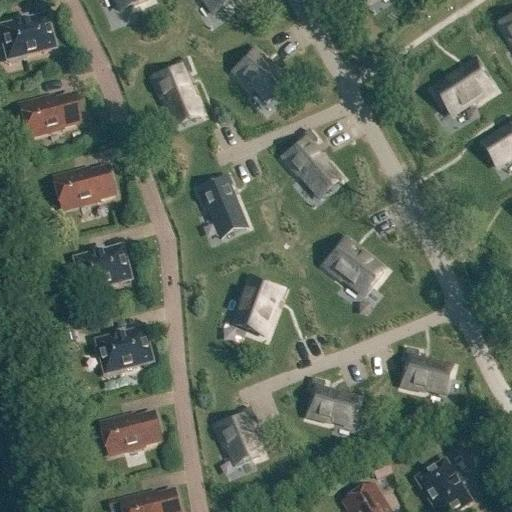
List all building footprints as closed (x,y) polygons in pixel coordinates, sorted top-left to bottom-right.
[(147,0),(113,0),(119,14),(149,1),(147,0)] [(201,0),(204,3),(213,16),(236,0),(235,0),(201,0)] [(511,18),(501,25),(511,43),(511,18)] [(45,19),(0,30),(0,36),(7,63),(53,51),(45,19)] [(254,53),(235,74),(254,92),(266,103),(285,83),(281,79),(254,53)] [(181,69),(155,79),(165,104),(172,122),(198,112),(195,104),(184,76),(192,73),(187,62),(179,65),(181,69)] [(445,86),(435,92),(452,118),(471,105),(472,106),(494,92),(477,65),(445,85),(445,86)] [(51,99),(19,107),(27,139),(60,131),(60,129),(78,125),(72,100),(53,105),(51,99)] [(498,138),(491,142),(505,165),(511,161),(511,128),(498,138)] [(305,142),(284,160),(302,180),(315,194),(335,177),(330,170),(311,148),(317,142),(309,133),(303,138),(305,142)] [(75,174),(73,145),(55,147),(57,176),(75,174)] [(87,171),(55,180),(63,212),(96,203),(96,202),(114,197),(108,173),(89,178),(87,171)] [(17,177),(2,181),(5,193),(20,189),(17,177)] [(226,180),(199,191),(217,233),(243,222),(226,180)] [(344,242),(324,268),(364,298),(384,273),(344,242)] [(123,250),(76,262),(84,294),(131,282),(123,250)] [(12,257),(5,267),(18,276),(25,267),(12,257)] [(252,281),(234,328),(265,339),(282,292),(252,281)] [(144,332),(98,345),(106,377),(153,364),(144,332)] [(409,360),(402,388),(428,394),(444,397),(451,371),(445,369),(417,362),(419,354),(407,351),(405,359),(409,360)] [(315,391),(308,418),(334,425),(334,424),(349,429),(356,402),(351,401),(351,400),(323,393),(325,385),(313,382),(311,390),(315,391)] [(244,417),(218,428),(228,453),(229,453),(235,468),(260,457),(258,452),(259,452),(248,425),(255,422),(250,410),(243,414),(244,417)] [(133,417),(101,425),(110,457),(143,449),(142,447),(160,443),(154,418),(135,423),(133,417)] [(474,430),(464,436),(471,448),(481,441),(474,430)] [(387,464),(372,471),(377,482),(392,476),(387,464)] [(445,464),(417,482),(436,511),(459,511),(471,505),(445,464)] [(502,486),(492,490),(496,499),(506,495),(502,486)] [(389,511),(374,488),(346,505),(350,511),(389,511)] [(154,494),(122,502),(123,511),(178,511),(174,496),(155,501),(154,494)]
